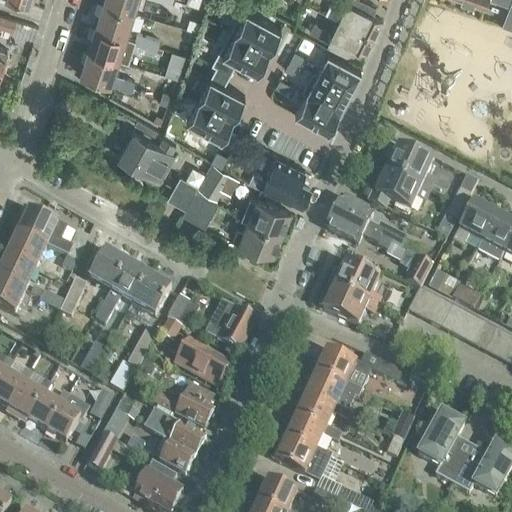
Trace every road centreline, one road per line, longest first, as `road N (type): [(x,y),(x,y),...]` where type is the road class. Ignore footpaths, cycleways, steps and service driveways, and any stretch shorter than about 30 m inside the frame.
road 1 (residential): [(280,312),(391,357),(407,332),(511,384)]
road 2 (residential): [(206,511),(280,312)]
road 3 (residential): [(189,266),(11,161)]
road 4 (residential): [(341,160),(254,112),(289,45)]
road 5 (residential): [(11,161),(69,0)]
road 6 (residential): [(341,160),(400,0)]
road 7 (residential): [(280,312),(341,160)]
road 8 (residential): [(111,511),(0,447)]
